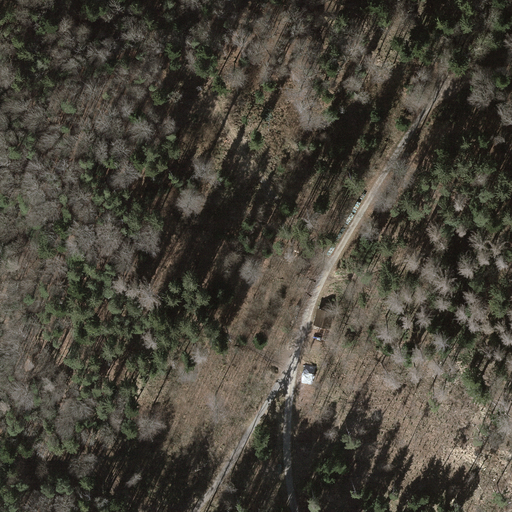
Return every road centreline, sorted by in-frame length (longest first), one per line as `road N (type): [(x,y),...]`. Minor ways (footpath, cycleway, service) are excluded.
road 1 (track): [(292,379),(309,309),(385,171),(454,83)]
road 2 (track): [(292,379),(194,511)]
road 3 (track): [(296,511),(287,466),(292,379)]
